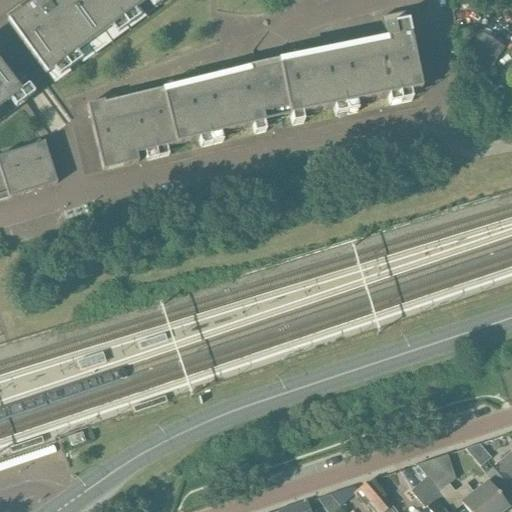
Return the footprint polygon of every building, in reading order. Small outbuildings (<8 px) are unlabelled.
[(39,0),(23,12),(21,10),(17,13),(19,15),(0,28),(0,111),(21,96),(13,86),(21,80),(30,73),(33,72),(40,82),(152,0),(39,0)] [(381,20),(385,42),(277,64),(266,66),(255,69),(104,106),(104,103),(86,107),(101,165),(120,160),(122,168),(138,164),(136,156),(264,125),(288,120),(421,92),(405,15),(402,15),(403,20),(384,24),(383,19),(381,20)] [(504,48),(479,33),(462,61),(486,76),(504,48)] [(44,144),(40,145),(38,143),(30,149),(8,156),(6,153),(0,157),(0,196),(6,195),(8,201),(57,185),(44,144)] [(86,444),(83,435),(70,439),(73,448),(86,444)] [(511,453),(503,461),(499,465),(486,477),(502,495),(511,486),(511,453)] [(448,478),(434,461),(416,467),(426,480),(434,489),(448,478)] [(444,511),(437,503),(442,499),(439,495),(434,489),(426,480),(410,494),(426,511),(444,511)] [(386,511),(389,510),(367,483),(351,496),(352,498),(354,496),(364,508),(367,506),(372,511),(386,511)] [(449,486),(439,495),(442,499),(452,511),(454,511),(463,505),(468,511),(504,511),(507,510),(487,485),(474,496),(466,485),(455,494),(449,486)]
